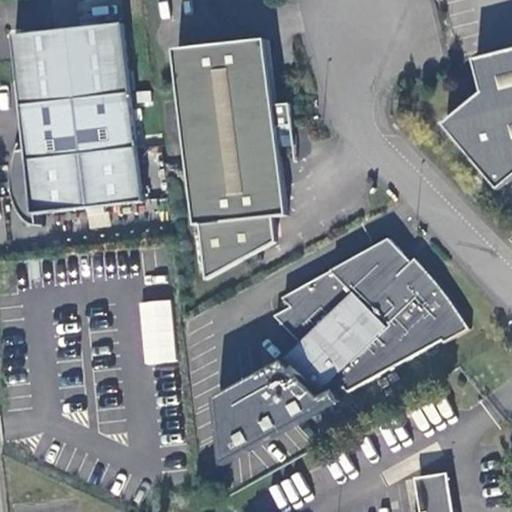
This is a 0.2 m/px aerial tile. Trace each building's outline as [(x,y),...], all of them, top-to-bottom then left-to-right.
[(126,26),(17,36),(26,152),(15,153),(12,183),(14,198),(20,212),(28,224),(35,229),(35,215),(143,202),(126,26)] [(271,44),(179,54),(199,230),(204,230),(209,283),(279,247),(276,222),(291,220),(283,152),(297,150),(293,107),(279,108),(271,44)] [(511,182),(511,52),(477,61),(486,94),(476,102),(447,126),(501,191),(511,182)] [(392,242),(286,301),(294,311),(278,319),(305,347),(288,365),(321,398),(339,383),(352,395),(443,344),(448,346),(473,331),(457,306),(438,283),(418,261),(412,265),(392,242)] [(145,365),(177,361),(169,298),(138,302),(145,365)] [(300,425),(278,431),(284,453),(307,446),(300,425)] [(417,481),(421,511),(456,511),(452,474),(417,481)]
